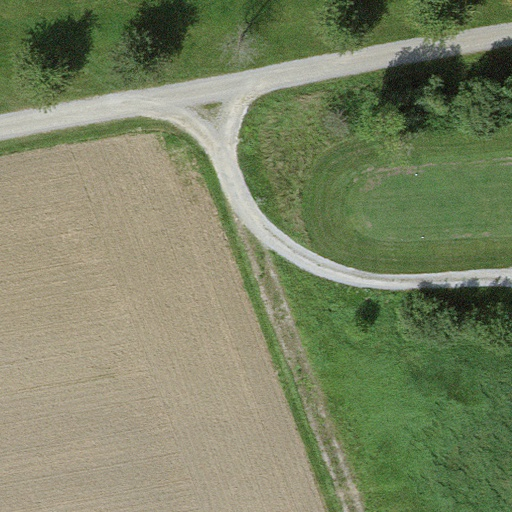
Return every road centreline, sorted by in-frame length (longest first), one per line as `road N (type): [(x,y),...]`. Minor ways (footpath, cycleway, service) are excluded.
road 1 (track): [(511,47),(0,136)]
road 2 (track): [(209,100),(238,201),(268,236),(328,269),(375,281),(511,279)]
road 3 (track): [(238,201),(353,511)]
